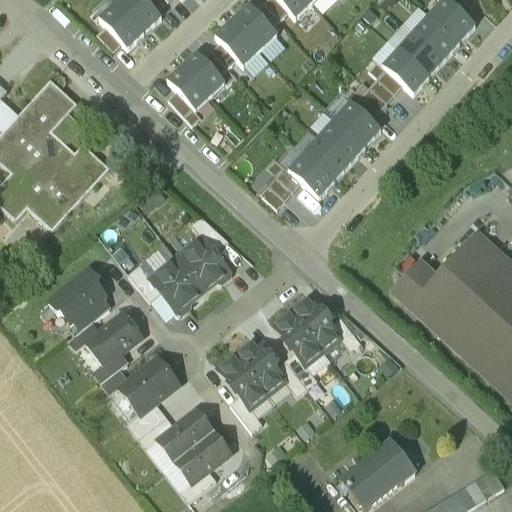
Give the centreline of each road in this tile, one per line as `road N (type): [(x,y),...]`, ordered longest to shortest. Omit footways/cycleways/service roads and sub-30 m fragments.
road 1 (residential): [(303,261),(511,29)]
road 2 (residential): [(303,261),(511,452)]
road 3 (residential): [(120,93),(303,261)]
road 4 (residential): [(303,261),(185,356)]
road 5 (residential): [(120,93),(222,0)]
road 6 (residential): [(18,0),(120,93)]
road 7 (residential): [(185,356),(263,459)]
